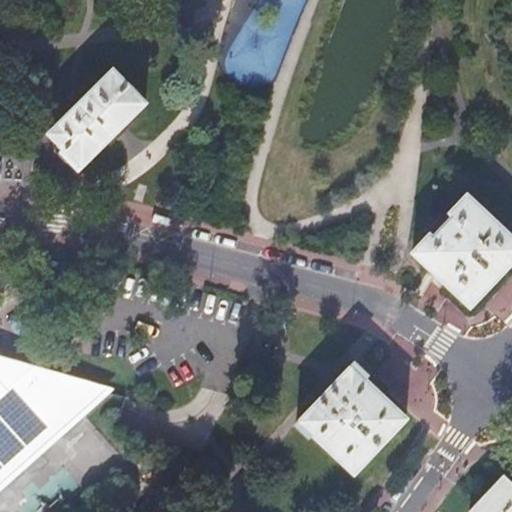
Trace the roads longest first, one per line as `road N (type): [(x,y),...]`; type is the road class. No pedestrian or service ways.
road 1 (residential): [(0,216),(141,235),(335,288),(490,378)]
road 2 (residential): [(409,511),(490,378)]
